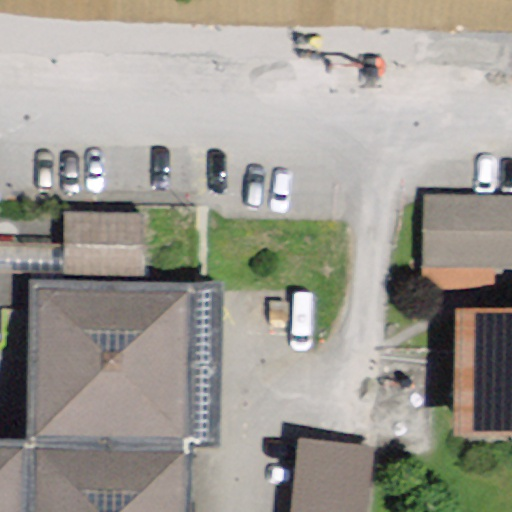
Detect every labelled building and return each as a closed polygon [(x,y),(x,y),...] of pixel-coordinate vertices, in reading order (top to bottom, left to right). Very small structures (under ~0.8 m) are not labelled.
[(511,196),(414,202),(419,284),(511,279),(511,196)] [(144,273),(146,210),(65,208),(64,271),(144,273)] [(0,511),(191,511),(192,465),(224,466),(227,301),(38,298),(35,462),(0,461),(0,511)] [(511,319),(439,318),(436,459),(511,460),(511,319)] [(0,438),(27,439),(28,402),(0,401),(0,438)] [(293,435),(290,511),(368,511),(371,437),(293,435)]
